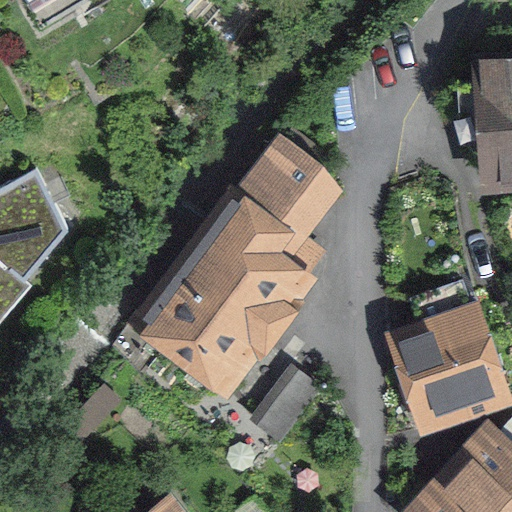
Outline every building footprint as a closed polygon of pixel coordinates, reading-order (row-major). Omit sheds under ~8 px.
[(511,49),(478,52),(486,190),(511,188),(511,49)] [(320,274),(294,254),(346,185),(325,158),(281,124),(239,180),(233,175),(125,319),(228,396),(320,274)] [(43,256),(68,227),(37,168),(0,186),(0,276),(9,266),(16,272),(35,250),(43,256)] [(511,400),(511,388),(480,295),(471,298),(464,276),(419,291),(427,313),(387,326),(422,431),(511,400)] [(282,441),(323,383),(292,360),(250,418),(282,441)] [(511,511),(511,418),(505,426),(490,412),(397,511),(511,511)] [(188,511),(170,489),(141,511),(188,511)]
